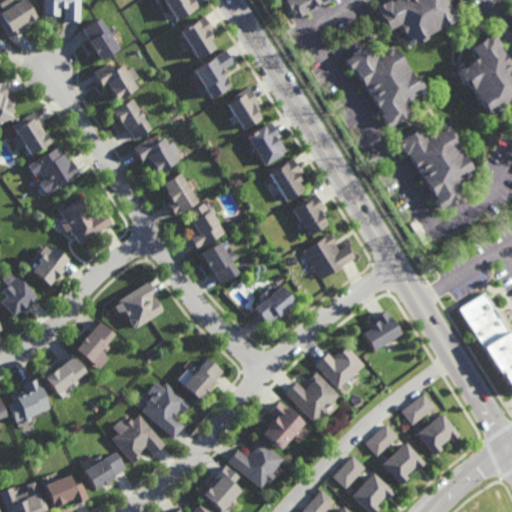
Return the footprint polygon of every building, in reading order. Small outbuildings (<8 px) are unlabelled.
[(9,0),(14,7),(24,1),(37,22),(8,40),(0,27),(0,15),(3,14),(0,9),(0,4),(7,0),(9,0)] [(80,0),(79,25),(71,24),(71,23),(64,23),(64,11),(59,11),(58,18),(42,17),(42,0),(80,0)] [(193,0),(199,9),(194,11),(195,12),(178,22),(164,0),(193,0)] [(330,0),(320,6),(319,4),(313,7),(315,9),(306,14),(305,13),(301,15),(301,16),(291,22),(281,5),(280,6),(277,1),(278,0),(330,0)] [(448,0),(449,2),(445,4),(446,7),(452,4),(454,9),(451,11),(452,14),(450,15),(454,22),(422,39),(423,41),(417,44),(417,47),(413,49),(410,48),(409,48),(408,46),(405,48),(404,44),(402,45),(399,39),(401,39),(399,35),(400,35),(396,28),(398,27),(397,26),(384,32),(376,16),(377,15),(374,8),(387,1),(388,3),(393,0),(448,0)] [(214,41),(211,43),(216,51),(198,62),(184,38),(183,39),(181,36),(182,35),(181,34),(198,24),(197,22),(204,18),(212,31),(209,33),(214,41)] [(106,31),(110,28),(115,36),(111,39),(119,51),(101,64),(96,57),(96,58),(92,51),(93,50),(88,44),(90,43),(82,31),(99,20),(106,31)] [(499,47),(496,49),(511,73),(511,109),(510,106),(507,108),(503,102),(503,103),(501,101),(498,103),(501,108),(496,111),(494,107),(492,109),(491,107),(485,111),(474,95),(476,94),(468,81),(465,83),(463,83),(461,80),(462,77),(458,73),(468,66),(467,65),(474,60),(468,50),(470,49),(468,45),(476,39),(477,41),(489,33),(499,47)] [(357,47),(359,46),(362,50),(367,46),(371,52),(373,51),(375,54),(378,52),(377,50),(383,47),(385,50),(387,49),(388,51),(394,47),(410,73),(413,71),(422,86),(419,87),(421,89),(418,91),(420,93),(415,97),(413,93),(408,96),(409,97),(404,100),(407,105),(405,106),(407,110),(406,111),(408,114),(387,127),(376,109),(378,108),(365,88),(364,89),(360,82),(361,82),(356,73),(353,75),(342,58),(351,52),(349,50),(356,45),(357,47)] [(231,60),(219,68),(221,71),(220,72),(227,83),(208,95),(200,83),(190,68),(211,56),(213,59),(225,51),(231,60)] [(113,73),(122,67),(126,72),(133,68),(138,78),(132,82),(135,87),(114,100),(106,86),(102,89),(93,75),(108,65),(113,73)] [(6,96),(9,95),(13,109),(10,110),(11,114),(0,117),(0,84),(2,84),(6,96)] [(239,126),(224,100),(232,95),(231,93),(245,84),(255,99),(254,100),(257,106),(253,108),(257,115),(239,126)] [(134,105),(135,105),(140,113),(139,113),(146,126),(131,136),(124,125),(121,127),(114,116),(112,117),(107,108),(127,95),(134,105)] [(42,129),(43,129),(49,138),(28,151),(22,141),(15,146),(9,136),(16,131),(10,122),(31,109),(39,122),(38,123),(42,129)] [(276,132),(275,133),(285,149),(278,153),(278,152),(262,162),(243,133),(261,122),(262,123),(268,119),(276,132)] [(440,124),(442,122),(443,124),(446,122),(454,136),(452,138),(470,168),(465,171),(466,172),(463,174),(465,178),(461,181),(458,176),(455,178),(457,181),(456,182),(458,186),(457,187),(460,191),(453,195),(455,198),(446,203),(445,202),(436,207),(427,191),(429,190),(424,181),(422,182),(419,176),(420,175),(407,154),(405,155),(395,138),(401,134),(400,134),(405,131),(406,131),(407,130),(406,129),(415,124),(416,125),(417,125),(424,136),(425,135),(424,133),(431,129),(432,130),(435,128),(433,125),(438,121),(440,124)] [(164,143),(170,139),(175,148),(169,152),(173,157),(151,171),(148,166),(147,167),(145,164),(144,164),(140,157),(137,158),(129,145),(145,135),(149,140),(158,134),(164,143)] [(61,151),(62,151),(76,172),(66,180),(64,177),(44,190),(38,181),(43,177),(38,168),(33,172),(28,164),(56,144),(61,151)] [(297,169),(294,171),(298,177),(296,179),(301,187),(283,198),(267,170),(283,160),(290,156),(297,169)] [(183,182),(185,181),(190,188),(187,190),(193,199),(171,213),(163,200),(166,198),(160,189),(162,188),(157,180),(174,169),(183,182)] [(306,234),(289,207),(299,201),(298,200),(312,191),(322,207),(320,207),(324,214),(321,216),(325,222),(306,234)] [(83,208),(82,208),(87,216),(99,208),(107,222),(78,241),(73,233),(72,233),(68,227),(64,229),(57,218),(62,215),(58,209),(67,204),(65,201),(69,199),(71,201),(77,197),(83,208)] [(203,207),(205,205),(208,206),(211,209),(209,213),(220,230),(193,247),(185,233),(190,230),(183,219),(189,215),(185,209),(199,200),(203,207)] [(337,249),(345,244),(353,258),(319,279),(301,249),(328,232),(334,241),(332,242),(337,249)] [(222,251),(228,247),(233,256),(228,260),(234,270),(216,281),(209,270),(209,271),(204,263),(203,264),(199,258),(200,257),(196,250),(214,239),(222,251)] [(48,248),(51,244),(68,257),(60,266),(61,267),(52,278),(51,277),(47,282),(30,268),(37,259),(35,258),(40,253),(37,251),(43,243),(48,248)] [(14,276),(15,274),(33,293),(35,296),(25,306),(23,303),(17,309),(17,308),(11,314),(0,302),(0,296),(3,294),(0,290),(0,288),(5,283),(0,278),(0,276),(7,269),(14,276)] [(147,299),(151,296),(157,306),(156,306),(158,310),(130,327),(129,325),(127,325),(123,318),(124,316),(113,298),(144,279),(152,293),(145,297),(147,299)] [(292,300),(286,305),(287,306),(282,311),(281,310),(281,312),(278,315),(275,314),(265,323),(250,307),(260,298),(256,294),(263,287),(267,292),(277,283),(292,300)] [(511,389),(508,389),(509,385),(507,381),(505,383),(499,374),(501,373),(499,369),(496,371),(456,307),(482,291),(511,339),(511,389)] [(371,349),(361,332),(369,327),(367,324),(373,320),(371,317),(384,309),(399,332),(371,349)] [(101,342),(105,345),(99,352),(96,349),(87,358),(75,347),(81,341),(79,340),(84,335),(85,335),(87,333),(85,331),(95,320),(109,333),(101,342)] [(362,364),(335,388),(313,363),(325,352),(331,359),(333,357),(331,355),(339,348),(339,349),(345,345),(362,364)] [(86,370),(75,378),(78,382),(70,388),(67,384),(56,392),(43,375),(55,367),(56,367),(74,354),(86,370)] [(218,371),(209,381),(194,399),(176,383),(177,383),(172,378),(182,367),(184,369),(190,363),(193,366),(201,356),(218,371)] [(337,395),(324,407),(325,409),(318,416),(316,414),(310,420),(283,392),(294,381),(302,389),(305,386),(304,385),(307,382),(305,379),(314,370),(337,395)] [(29,421),(25,422),(22,420),(21,418),(15,421),(7,403),(14,401),(11,394),(23,389),(21,383),(36,376),(49,407),(29,415),(30,417),(29,421)] [(178,412),(174,409),(168,416),(178,425),(168,437),(136,410),(141,403),(139,401),(146,394),(148,395),(160,381),(186,403),(178,412)] [(410,424),(400,410),(423,393),(433,406),(410,424)] [(275,448),(258,432),(263,427),(261,425),(269,416),(265,412),(275,400),(299,422),(275,448)] [(448,441),(446,438),(437,446),(439,448),(431,454),(415,432),(440,412),(457,434),(448,441)] [(160,444),(148,455),(140,446),(136,449),(137,450),(134,452),(137,455),(128,463),(106,438),(120,425),(118,424),(125,417),(127,419),(134,414),(160,444)] [(375,456),(363,443),(384,423),(396,436),(375,456)] [(269,473),(271,475),(265,483),(262,480),(256,487),(223,461),(233,448),(243,456),(248,449),(246,447),(254,438),(280,459),(269,473)] [(415,469),(412,466),(403,474),(406,477),(398,484),(380,463),(404,441),(422,462),(415,469)] [(119,468),(108,475),(108,476),(102,481),(103,483),(94,489),(82,471),(95,463),(92,459),(96,456),(97,458),(108,451),(119,468)] [(343,488),(330,476),(350,455),(363,467),(343,488)] [(226,505),(223,503),(216,511),(197,494),(203,487),(202,486),(210,476),(209,476),(219,464),(233,476),(227,483),(235,490),(229,497),(231,499),(226,505)] [(384,499),(381,496),(373,505),(375,508),(371,511),(365,511),(348,496),(370,472),(391,491),(384,499)] [(72,485),(80,482),(86,498),(71,504),(70,499),(64,501),(64,502),(59,504),(60,505),(51,508),(42,484),(69,475),(72,485)] [(39,500),(41,499),(46,511),(5,511),(0,497),(0,491),(9,487),(9,488),(13,496),(27,491),(24,484),(32,481),(39,500)] [(322,511),(302,511),(300,510),(319,489),(333,501),(322,511)] [(170,511),(176,507),(180,511),(189,511),(191,511),(190,509),(198,501),(207,511),(170,511)]
